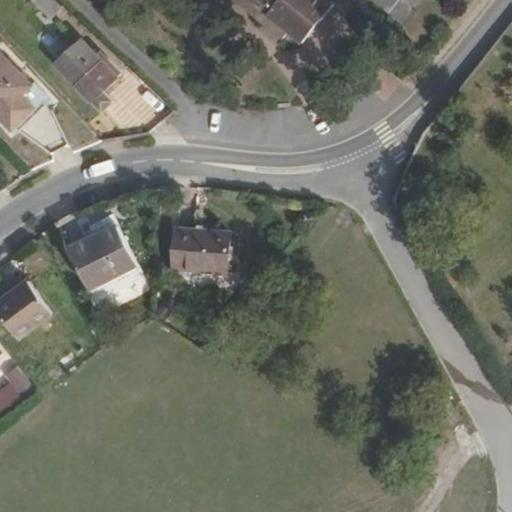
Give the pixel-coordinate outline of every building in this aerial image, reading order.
[(39,0),(57,13),(67,2),(63,0),(39,0)] [(236,0),(264,23),(271,16),(291,32),(306,43),(336,5),(332,2),(329,0),(236,0)] [(291,32),(271,16),(264,23),(285,39),(291,32)] [(124,68),(108,53),(103,57),(97,52),(83,38),(58,63),(93,98),(124,68)] [(33,80),(0,46),(0,109),(15,124),(36,104),(22,90),(33,80)] [(108,53),(102,48),(97,52),(103,57),(108,53)] [(139,265),(120,227),(71,254),(91,291),(139,265)] [(229,276),(230,237),(175,233),(173,272),(229,276)] [(0,319),(12,334),(43,307),(21,278),(0,294),(0,319)] [(14,373),(0,392),(0,413),(3,416),(26,382),(14,373)]
